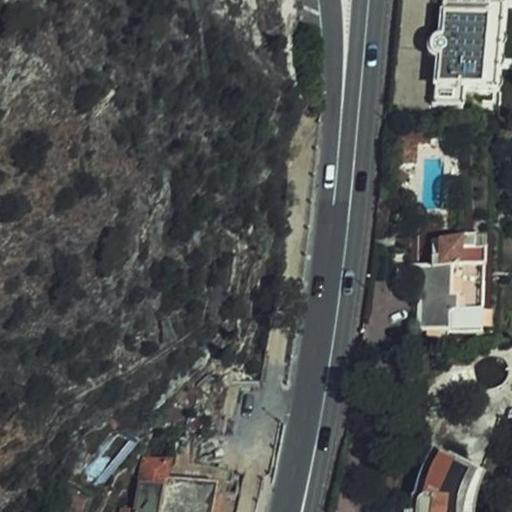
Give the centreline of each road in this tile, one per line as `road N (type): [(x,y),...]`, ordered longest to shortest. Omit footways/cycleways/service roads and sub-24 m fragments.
road 1 (primary): [(313,511),(362,224),(382,0)]
road 2 (primary): [(334,218),(284,511)]
road 3 (primary): [(362,0),(334,218)]
road 4 (primary): [(332,0),(334,218)]
